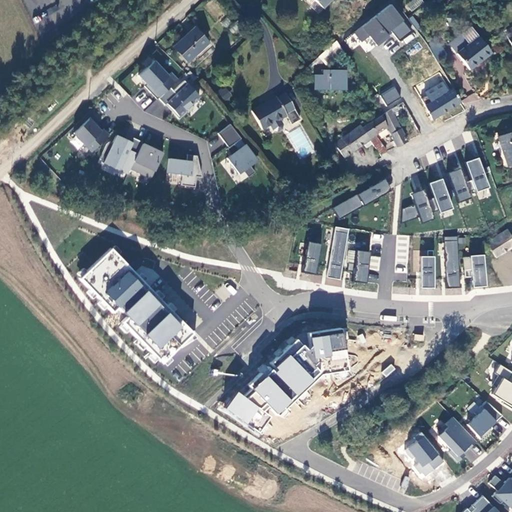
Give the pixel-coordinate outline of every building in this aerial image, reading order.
[(314,0),(323,9),(331,0),(314,0)] [(424,3),(421,0),(412,0),(406,5),(412,12),(424,3)] [(408,33),(412,30),(392,3),(344,39),(352,50),(360,44),(367,54),(394,34),(403,46),(412,39),(408,33)] [(242,36),(250,29),(245,23),(237,31),(242,36)] [(469,44),(478,37),(470,27),(460,35),(469,44)] [(187,62),(208,43),(195,28),(173,46),(187,62)] [(470,70),(491,53),(478,37),(469,44),(460,35),(449,44),(470,70)] [(144,86),(157,99),(158,98),(170,87),(178,79),(171,72),(168,75),(154,61),(139,75),(147,84),(144,86)] [(434,90),(435,91),(438,96),(451,89),(440,73),(441,72),(434,62),(428,66),(435,78),(432,80),(437,88),(434,90)] [(322,74),(314,74),(314,90),(347,90),(347,70),(322,69),(322,74)] [(429,83),(420,69),(414,73),(423,87),(429,83)] [(170,87),(158,98),(165,105),(167,104),(174,111),(172,112),(179,119),(187,112),(185,111),(200,97),(184,80),(173,91),(170,87)] [(385,106),(400,99),(395,86),(380,93),(385,106)] [(224,88),(219,93),(225,100),(230,95),(224,88)] [(453,107),(461,102),(452,88),(451,89),(438,96),(432,100),(432,101),(425,106),(433,119),(453,107)] [(428,94),(432,100),(438,96),(435,91),(428,94)] [(287,115),(292,124),(300,119),(286,93),(277,98),(276,97),(252,111),(262,129),(287,115)] [(466,107),(478,99),(474,93),(462,101),(466,107)] [(455,110),(463,106),(462,104),(461,102),(453,107),(455,110)] [(397,121),(391,110),(388,112),(394,123),(397,121)] [(387,128),(390,134),(400,129),(397,121),(394,123),(388,112),(385,113),(368,123),(376,135),(387,128)] [(327,123),(322,114),(316,117),(320,126),(327,123)] [(89,116),(72,132),(91,151),(109,134),(103,128),(101,129),(89,116)] [(429,124),(430,125),(431,129),(438,125),(435,120),(429,124)] [(370,139),(376,135),(368,123),(361,127),(370,139)] [(241,139),(230,124),(218,133),(228,147),(227,149),(231,155),(227,158),(238,174),(243,170),(248,177),(255,172),(250,165),(257,160),(245,144),(238,150),(234,144),(241,139)] [(364,144),(370,139),(361,127),(360,125),(335,143),(344,157),(364,144)] [(394,141),(396,147),(407,141),(400,129),(390,134),(394,141)] [(511,164),(511,132),(498,137),(508,166),(511,164)] [(128,174),(130,168),(142,144),(143,142),(131,136),(127,145),(123,143),(125,139),(116,135),(113,143),(110,141),(107,144),(100,159),(105,161),(120,168),(119,170),(128,174)] [(388,151),(385,148),(376,135),(370,139),(373,144),(381,155),(388,151)] [(367,148),(373,144),(370,139),(364,144),(367,148)] [(3,140),(0,143),(0,159),(11,149),(3,140)] [(151,148),(142,144),(130,168),(151,178),(163,151),(156,147),(155,149),(151,148)] [(168,158),(166,173),(182,174),(181,185),(195,187),(196,176),(201,177),(197,155),(187,154),(186,160),(168,158)] [(464,161),(474,190),(487,186),(476,156),(464,161)] [(104,163),(119,170),(120,168),(105,161),(104,163)] [(446,171),(456,201),(469,197),(458,167),(446,171)] [(433,196),(438,209),(438,212),(451,208),(441,178),(428,183),(433,196)] [(385,179),(333,207),(339,218),(391,190),(385,179)] [(402,208),(401,223),(419,216),(421,222),(433,218),(431,211),(438,209),(433,196),(427,199),(423,188),(410,193),(414,204),(402,208)] [(335,227),(326,277),(339,280),(348,229),(335,227)] [(511,235),(508,229),(487,243),(492,251),(496,257),(503,253),(510,249),(511,247),(511,235)] [(442,236),(445,287),(458,287),(456,236),(442,236)] [(307,240),(301,272),(314,275),(320,243),(307,240)] [(121,321),(161,362),(193,331),(149,286),(111,246),(79,276),(113,311),(118,306),(126,315),(121,321)] [(356,249),(351,281),(364,282),(369,251),(356,249)] [(468,255),(471,287),(484,286),(482,254),(468,255)] [(420,255),(420,287),(433,287),(433,255),(420,255)] [(370,256),(369,269),(378,270),(379,257),(370,256)] [(226,409),(262,433),(272,417),(266,412),(269,407),(280,416),(323,375),(350,370),(344,329),(309,334),(313,347),(310,350),(298,340),(250,386),(253,390),(245,397),(238,392),(226,409)] [(387,378),(395,368),(390,364),(382,373),(387,378)] [(493,395),(511,407),(511,371),(500,364),(495,374),(498,375),(493,385),(497,387),(493,395)] [(488,428),(501,416),(486,402),(473,413),(476,416),(466,425),(480,440),(490,430),(488,428)] [(490,427),(501,416),(488,428),(490,430),(492,429),(490,427)] [(468,449),(475,442),(452,418),(445,425),(447,427),(437,436),(450,450),(448,453),(457,463),(464,456),(461,452),(466,448),(468,449)] [(423,472),(426,476),(444,462),(424,436),(408,448),(419,463),(415,466),(420,473),(423,472)] [(492,494),(509,509),(511,505),(511,477),(510,480),(507,477),(502,483),(494,476),(488,483),(496,490),(492,494)] [(469,511),(467,509),(466,508),(461,511),(496,511),(481,496),(470,506),(473,509),(469,511)]
